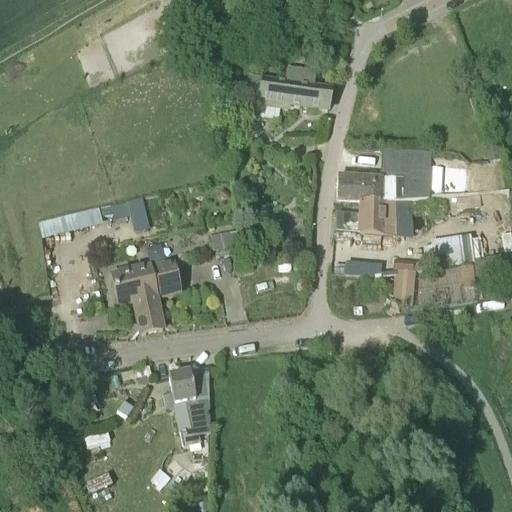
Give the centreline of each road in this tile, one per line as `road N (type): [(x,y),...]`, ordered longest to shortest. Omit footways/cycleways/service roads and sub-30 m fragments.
road 1 (residential): [(322,330),(326,178),(359,55),(373,33),(442,0)]
road 2 (residential): [(43,362),(322,330)]
